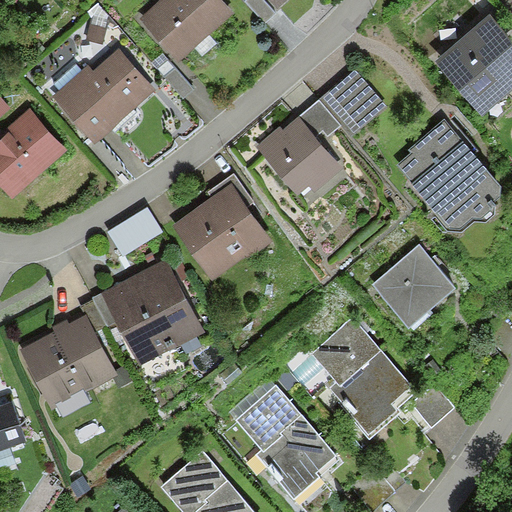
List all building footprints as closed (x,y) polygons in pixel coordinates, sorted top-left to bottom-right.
[(152,0),(139,12),(177,51),(229,1),(228,0),(152,0)] [(488,12),(441,52),(475,93),(511,62),(511,57),(498,41),(506,34),(488,12)] [(56,88),(92,129),(110,113),(104,106),(122,89),(129,97),(143,84),(128,67),(134,61),(118,44),(89,71),(83,64),(56,88)] [(163,49),(151,59),(181,92),(193,81),(163,49)] [(351,63),(297,113),(312,129),(321,120),(329,128),(339,119),(349,129),(383,97),(351,63)] [(0,118),(13,106),(2,94),(0,96),(0,118)] [(0,130),(0,174),(10,185),(59,141),(27,106),(0,130)] [(263,143),(295,179),(306,170),(313,178),(334,159),(295,115),(263,143)] [(439,116),(394,156),(411,175),(417,169),(439,193),(433,198),(454,223),(499,182),(439,116)] [(176,218),(207,260),(240,236),(246,245),(267,231),(244,199),(252,193),(232,166),(208,184),(214,191),(176,218)] [(153,207),(111,228),(124,255),(167,234),(153,207)] [(416,237),(371,277),(404,314),(424,296),(428,301),(453,279),(416,237)] [(130,321),(145,348),(196,319),(178,287),(171,291),(154,261),(107,287),(127,322),(130,321)] [(502,309),(481,284),(459,302),(479,327),(502,309)] [(101,285),(78,297),(92,323),(114,311),(101,285)] [(349,312),(313,343),(348,384),(340,391),(365,420),(409,382),(349,312)] [(22,343),(50,395),(108,364),(80,313),(22,343)] [(273,376),(235,411),(271,451),(263,458),(289,487),(335,444),(273,376)] [(409,396),(430,419),(449,401),(428,378),(409,396)] [(0,396),(0,461),(1,461),(0,457),(0,440),(22,433),(9,393),(0,396)] [(200,441),(161,476),(185,503),(176,511),(259,511),(262,510),(200,441)] [(404,473),(387,451),(372,462),(389,484),(404,473)] [(350,481),(371,504),(391,486),(370,463),(350,481)]
